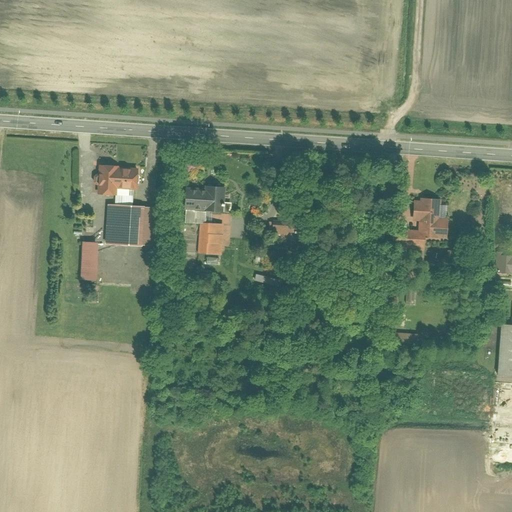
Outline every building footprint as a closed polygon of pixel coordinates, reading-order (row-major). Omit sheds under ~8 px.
[(116,165),(94,163),(93,193),(112,194),(112,203),(104,203),(102,243),(137,245),(140,205),(129,205),(130,188),(134,189),(135,168),(116,167),(116,165)] [(196,252),(219,254),(221,223),(203,222),(203,210),(228,212),(229,201),(222,201),(223,186),(201,184),(201,187),(182,186),(181,208),(182,209),(181,221),(198,223),(196,252)] [(410,199),(409,220),(416,220),(415,229),(395,228),(393,246),(441,249),(442,238),(444,238),(446,217),(437,216),(439,199),(417,197),(417,200),(410,199)] [(290,224),(264,223),(263,239),(289,240),(290,224)] [(91,280),(94,240),(79,239),(76,279),(91,280)] [(511,254),(494,254),(493,272),(511,272),(511,254)] [(511,324),(495,323),(491,374),(511,375),(511,324)] [(416,334),(390,331),(388,353),(414,356),(416,334)]
